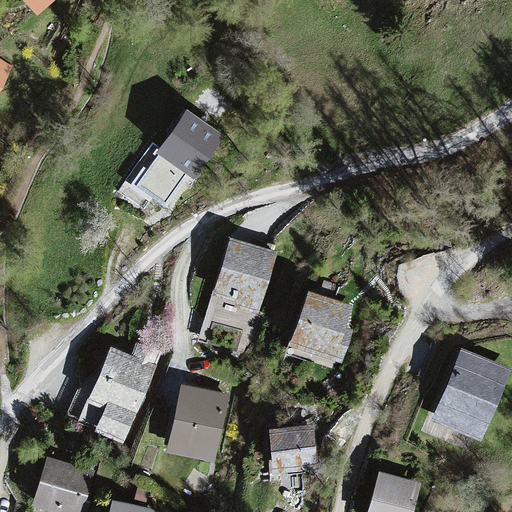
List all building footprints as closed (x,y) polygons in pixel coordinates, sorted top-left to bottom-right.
[(62,0),(15,0),(37,23),(62,0)] [(0,97),(17,69),(0,58),(0,97)] [(229,140),(185,113),(136,193),(174,217),(196,181),(201,184),(229,140)] [(283,255),(234,242),(216,310),(264,323),(283,255)] [(362,309),(311,293),(293,350),(344,366),(362,309)] [(153,364),(105,345),(76,418),(124,437),(153,364)] [(507,368),(456,350),(430,420),(482,439),(507,368)] [(232,401),(183,391),(170,456),(218,467),(232,401)] [(317,430),(271,434),(276,480),(321,476),(317,430)] [(84,511),(94,468),(46,458),(34,511),(84,511)] [(410,511),(420,478),(376,466),(363,511),(410,511)]
